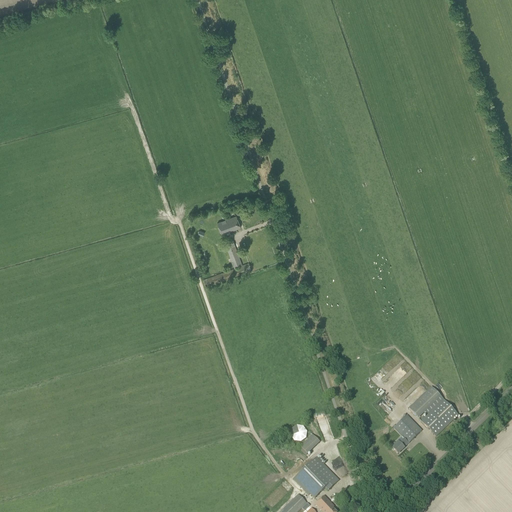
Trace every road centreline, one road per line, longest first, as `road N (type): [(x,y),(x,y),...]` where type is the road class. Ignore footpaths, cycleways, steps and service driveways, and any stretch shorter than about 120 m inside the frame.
road 1 (unclassified): [(371,511),(197,0)]
road 2 (unclassified): [(385,511),(511,388)]
